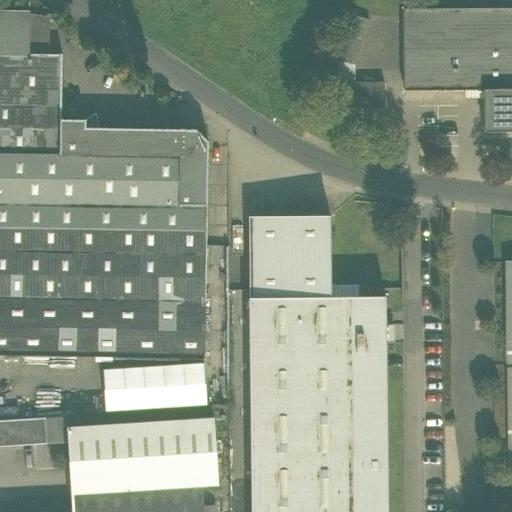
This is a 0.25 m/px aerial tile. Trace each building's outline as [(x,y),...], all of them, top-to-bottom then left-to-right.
[(484,133),(511,132),(511,8),(403,10),(403,91),(483,91),(484,133)] [(0,54),(28,55),(29,14),(29,11),(0,10),(0,54)] [(335,59),(354,65),(368,20),(346,12),(331,58),(335,59)] [(28,55),(48,55),(49,18),(29,14),(28,55)] [(0,202),(179,206),(180,157),(61,154),(61,120),(62,55),(59,55),(48,55),(28,55),(0,54),(0,202)] [(335,83),(354,83),(354,65),(335,59),(335,83)] [(336,108),(384,108),(383,83),(354,83),(335,83),(336,108)] [(85,120),(61,120),(61,154),(180,157),(179,206),(206,206),(208,142),(196,130),(97,128),(90,117),(85,120)] [(0,298),(205,302),(206,206),(179,206),(0,202),(0,298)] [(248,217),(249,298),(330,297),(330,216),(248,217)] [(387,511),(385,297),(330,297),(249,298),(248,298),(250,511),(387,511)] [(0,355),(204,359),(205,302),(0,298),(0,355)] [(203,362),(103,370),(106,412),(206,404),(203,362)] [(66,417),(45,418),(47,444),(68,443),(67,428),(66,417)] [(0,420),(0,446),(47,444),(45,418),(0,420)] [(72,511),(203,511),(201,484),(217,483),(213,419),(67,428),(68,443),(72,511)]
